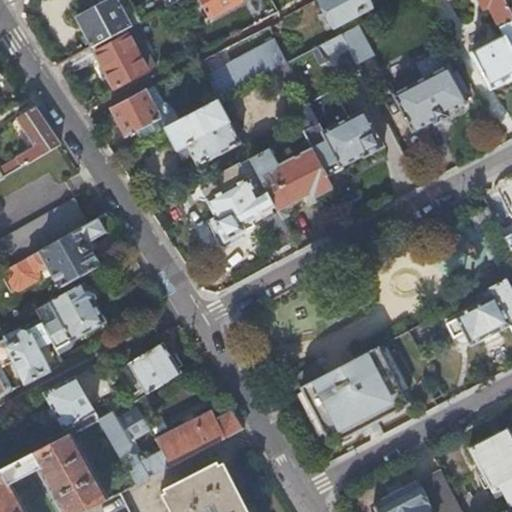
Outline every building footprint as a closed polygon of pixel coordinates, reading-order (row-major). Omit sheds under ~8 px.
[(139,20),(127,0),(108,0),(109,0),(99,5),(76,18),(91,46),(124,28),(131,24),(139,20)] [(199,0),(209,19),(243,1),(242,0),(199,0)] [(367,0),(318,0),(333,27),(370,6),(367,0)] [(511,15),(504,0),(478,0),(484,10),(489,7),(504,37),(472,54),(491,89),(506,80),(507,82),(511,78),(511,15)] [(153,68),(131,24),(124,28),(127,35),(94,53),(91,46),(59,63),(66,76),(97,59),(113,89),(153,68)] [(338,75),(378,55),(363,25),(323,45),(338,75)] [(207,66),(203,69),(218,99),(279,67),(268,46),(212,76),(207,66)] [(462,91),(455,78),(449,66),(393,95),(412,132),(432,120),(435,125),(449,117),(447,113),(467,102),(462,91)] [(470,87),(463,74),(455,78),(462,91),(470,87)] [(135,131),(140,140),(164,127),(174,122),(156,86),(147,91),(146,89),(110,108),(124,137),(135,131)] [(174,122),(164,127),(176,151),(186,146),(197,166),(242,143),(218,99),(174,122)] [(318,124),(308,104),(299,109),(294,121),(300,133),(302,132),(318,124)] [(61,143),(36,106),(18,118),(35,147),(18,158),(22,166),(61,143)] [(322,131),(318,124),(302,132),(311,148),(325,176),(341,168),(340,166),(362,155),(363,156),(383,146),(364,109),(322,131)] [(258,175),(274,205),(276,210),(285,205),(311,192),(313,196),(331,186),(325,176),(311,148),(279,164),(271,148),(250,159),(258,175)] [(0,168),(0,169),(4,177),(16,170),(11,162),(0,168)] [(240,162),(199,184),(215,216),(213,217),(212,220),(222,239),(224,240),(244,229),(241,223),(274,205),(258,175),(249,180),(240,162)] [(0,253),(9,269),(90,223),(76,198),(0,241),(0,253)] [(494,220),(487,206),(468,215),(476,229),(494,220)] [(275,250),(292,241),(276,210),(259,218),(275,250)] [(105,231),(98,218),(90,223),(9,269),(5,271),(14,286),(20,289),(38,278),(39,274),(37,271),(40,269),(47,265),(52,273),(60,287),(101,264),(88,241),(105,231)] [(44,277),(52,273),(47,265),(40,269),(44,277)] [(511,323),(511,290),(507,280),(490,288),(492,293),(480,300),(471,305),(473,309),(457,318),(454,314),(445,319),(454,336),(465,331),(469,339),(482,332),(484,337),(501,329),(511,323)] [(87,288),(83,281),(36,308),(40,316),(51,338),(57,348),(73,339),(105,322),(93,299),(95,297),(89,287),(87,288)] [(492,293),(490,288),(477,295),(480,300),(492,293)] [(51,338),(40,316),(26,324),(31,334),(29,335),(27,331),(23,331),(22,327),(6,335),(7,339),(0,342),(0,351),(7,348),(25,383),(50,370),(37,346),(51,338)] [(504,336),(501,329),(484,337),(488,344),(504,336)] [(458,344),(469,339),(465,331),(454,336),(458,344)] [(74,343),(73,339),(57,348),(60,354),(74,346),(74,343)] [(323,375),(311,382),(340,441),(372,424),(386,416),(417,400),(387,342),(323,375)] [(149,393),(180,373),(162,343),(130,363),(149,393)] [(0,396),(13,389),(0,363),(0,396)] [(281,383),(287,394),(311,382),(323,375),(317,364),(281,383)] [(99,418),(74,376),(44,392),(65,428),(89,414),(91,417),(85,420),(88,424),(99,418)] [(232,410),(231,410),(217,418),(212,409),(157,438),(163,449),(172,465),(243,428),(232,410)] [(172,465),(163,449),(148,458),(145,452),(142,450),(137,452),(137,455),(128,453),(131,443),(113,413),(101,421),(137,483),(172,465)] [(386,416),(372,424),(376,432),(390,424),(386,416)] [(497,483),(510,507),(511,505),(511,439),(506,429),(469,449),(489,487),(497,483)] [(0,511),(27,511),(11,482),(37,468),(61,511),(80,511),(95,505),(108,498),(72,432),(11,465),(0,470),(0,511)] [(0,444),(0,470),(11,465),(0,444)] [(242,511),(217,462),(161,490),(171,511),(242,511)] [(462,511),(440,469),(372,505),(375,511),(462,511)] [(108,498),(95,505),(98,511),(130,511),(120,492),(108,498)]
